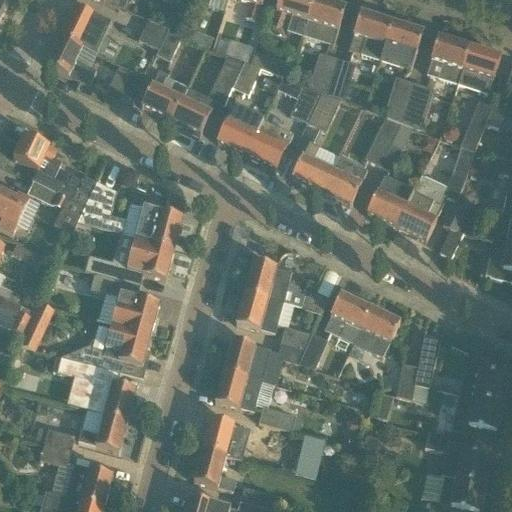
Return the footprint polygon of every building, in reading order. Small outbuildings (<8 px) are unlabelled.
[(0,0),(0,22),(9,4),(0,0)] [(118,13),(122,4),(123,0),(87,0),(103,8),(104,6),(118,13)] [(231,0),(250,6),(246,21),(255,24),(259,9),(261,9),(263,0),(231,0)] [(287,34),(302,39),(314,1),(310,0),(280,0),(276,14),(277,14),(272,29),(282,32),(286,18),(292,20),(287,34)] [(345,11),(314,1),(302,39),(333,49),(337,34),(338,34),(345,11)] [(174,39),(180,42),(188,46),(192,36),(188,35),(196,12),(184,9),(176,31),(174,39)] [(60,40),(83,52),(96,59),(110,28),(97,22),(74,11),(60,40)] [(360,56),(381,62),(392,26),(360,16),(353,39),(355,39),(350,54),(359,57),(360,56)] [(163,43),(166,36),(169,31),(149,21),(143,34),(163,43)] [(392,26),(381,62),(380,64),(410,73),(414,58),(416,59),(423,36),(392,26)] [(163,43),(143,34),(138,45),(158,54),(163,43)] [(180,42),(174,39),(166,36),(163,43),(158,54),(156,59),(169,66),(180,42)] [(83,52),(60,40),(46,70),(88,90),(96,75),(76,65),(83,52)] [(469,50),(438,40),(430,64),(431,64),(427,79),(458,89),(469,50)] [(500,60),(469,50),(458,89),(487,98),(492,83),(493,83),(500,60)] [(255,56),(251,69),(260,73),(280,80),(285,68),(285,66),(255,56)] [(327,99),(338,63),(320,57),(308,93),(322,97),(327,99)] [(226,60),(215,84),(232,92),(244,67),(236,63),(226,60)] [(343,105),(355,69),(338,63),(327,99),(341,105),(343,105)] [(251,69),(244,67),(232,92),(247,99),(260,73),(251,69)] [(133,107),(141,89),(145,82),(130,75),(118,100),(133,107)] [(141,111),(170,125),(186,92),(173,86),(168,97),(161,94),(168,79),(159,75),(152,89),(141,111)] [(386,122),(403,128),(415,88),(395,82),(386,111),(389,112),(386,122)] [(415,88),(403,128),(420,135),(433,94),(415,88)] [(322,97),(308,93),(303,91),(290,119),(308,127),(322,97)] [(209,114),(213,105),(206,102),(186,92),(170,125),(200,139),(211,116),(209,114)] [(322,97),(308,127),(325,136),(339,104),(341,105),(327,99),(322,97)] [(492,112),(486,127),(498,133),(509,107),(496,102),(492,112)] [(460,151),(461,151),(473,156),(486,127),(492,112),(478,106),(460,151)] [(216,147),(246,161),(256,139),(263,125),(243,115),(234,110),(216,147)] [(380,170),(400,128),(384,122),(365,163),(380,170)] [(263,125),(256,139),(246,161),(275,175),(286,153),(285,152),(292,138),(263,125)] [(390,176),(412,132),(400,128),(380,170),(390,176)] [(52,164),(56,155),(24,140),(13,163),(36,175),(31,185),(33,186),(51,195),(60,199),(66,203),(72,205),(81,186),(69,180),(64,190),(53,185),(61,168),(52,164)] [(321,197),(336,166),(339,160),(310,146),(303,161),(302,160),(291,182),(321,197)] [(336,166),(321,197),(350,211),(361,188),(360,188),(367,173),(358,169),(355,175),(336,166)] [(464,185),(468,174),(455,168),(452,180),(443,200),(455,206),(464,185)] [(511,177),(502,218),(511,220),(511,177)] [(86,212),(97,187),(83,180),(81,186),(72,205),(85,211),(86,212)] [(366,218),(396,232),(406,210),(413,196),(385,182),(376,197),(366,218)] [(60,199),(51,195),(33,186),(27,198),(53,211),(53,209),(61,213),(62,213),(54,229),(71,238),(76,228),(78,229),(86,212),(85,211),(72,205),(66,203),(60,199)] [(97,187),(86,212),(78,229),(96,233),(121,239),(125,224),(110,220),(116,197),(97,187)] [(0,231),(13,238),(30,204),(17,197),(15,201),(0,193),(0,222),(2,223),(0,227),(0,231)] [(406,210),(396,232),(425,246),(436,225),(435,225),(442,210),(413,196),(406,210)] [(468,212),(454,205),(442,230),(450,234),(450,232),(457,235),(468,212)] [(182,222),(145,212),(143,211),(135,242),(173,254),(182,222)] [(450,234),(447,239),(439,257),(451,263),(463,238),(457,235),(450,232),(450,234)] [(173,254),(135,242),(126,274),(141,279),(165,285),(173,254)] [(511,248),(508,247),(492,244),(485,279),(495,284),(511,288),(511,286),(511,248)] [(57,265),(40,258),(35,268),(52,276),(57,265)] [(84,261),(83,275),(108,279),(110,265),(84,261)] [(287,288),(290,275),(253,265),(244,297),(279,307),(283,308),(283,306),(300,312),(321,319),(326,307),(325,306),(326,301),(311,297),(309,302),(303,300),(302,299),(300,298),(299,297),(299,296),(298,294),(298,293),(298,291),(287,288)] [(90,293),(107,298),(112,283),(94,279),(90,293)] [(111,329),(117,331),(150,340),(159,308),(136,302),(135,302),(117,297),(114,308),(117,309),(111,329)] [(279,307),(244,297),(236,329),(260,335),(260,333),(275,337),(278,328),(274,327),(279,307)] [(325,335),(353,348),(370,312),(340,298),(330,321),(331,321),(325,335)] [(28,331),(33,321),(35,317),(22,311),(6,304),(0,300),(0,317),(13,324),(28,331)] [(389,349),(400,326),(370,312),(353,348),(382,362),(388,348),(389,349)] [(24,339),(35,344),(44,326),(33,321),(28,331),(24,339)] [(28,331),(13,324),(10,332),(24,339),(28,331)] [(91,355),(87,369),(88,369),(119,378),(122,366),(142,371),(147,352),(149,353),(151,345),(149,344),(150,340),(117,331),(111,329),(103,358),(91,355)] [(280,349),(305,356),(313,339),(311,339),(284,332),(280,349)] [(424,338),(417,372),(414,390),(428,393),(440,346),(424,338)] [(305,356),(298,369),(314,374),(327,345),(313,339),(305,356)] [(223,375),(262,385),(270,355),(255,350),(231,344),(223,375)] [(489,352),(474,345),(471,359),(486,362),(489,353),(489,352)] [(276,363),(298,369),(305,356),(280,349),(276,363)] [(460,399),(474,403),(501,409),(507,382),(493,378),(496,364),(486,362),(471,359),(468,358),(464,378),(460,399)] [(61,362),(55,360),(51,376),(84,385),(88,369),(87,369),(61,362)] [(417,372),(402,369),(396,400),(411,405),(417,372)] [(262,385),(223,375),(214,407),(238,414),(239,412),(254,417),(262,385)] [(103,419),(127,426),(135,394),(111,388),(111,389),(97,385),(95,394),(109,398),(103,419)] [(474,403),(460,399),(457,399),(447,440),(452,441),(464,444),(476,447),(478,433),(481,434),(495,436),(501,409),(474,403)] [(386,423),(389,412),(378,409),(375,420),(386,423)] [(295,421),(262,412),(258,427),(291,436),(292,432),(299,434),(301,423),(295,421)] [(127,426),(103,419),(98,440),(83,436),(80,446),(95,450),(95,451),(119,457),(127,426)] [(245,448),(246,444),(249,434),(234,429),(210,423),(202,454),(226,461),(241,465),(245,448)] [(35,444),(44,447),(47,434),(38,431),(35,444)] [(74,441),(47,434),(44,447),(43,449),(70,457),(74,441)] [(476,447),(464,444),(452,441),(449,456),(461,458),(456,484),(484,490),(490,463),(475,460),(476,459),(473,459),(476,447)] [(66,471),(70,457),(43,449),(39,464),(66,471)] [(363,453),(360,466),(373,468),(375,456),(363,453)] [(226,461),(202,454),(193,486),(217,493),(217,492),(232,496),(234,486),(220,482),(226,461)] [(66,502),(103,511),(112,480),(88,474),(88,475),(74,471),(66,502)] [(428,511),(479,511),(484,490),(456,484),(443,481),(438,507),(430,506),(428,511)] [(276,511),(279,502),(243,492),(239,506),(260,511),(276,511)] [(103,511),(66,502),(56,500),(52,511),(103,511)] [(228,511),(189,501),(186,511),(260,511),(239,506),(237,511),(228,511)]
